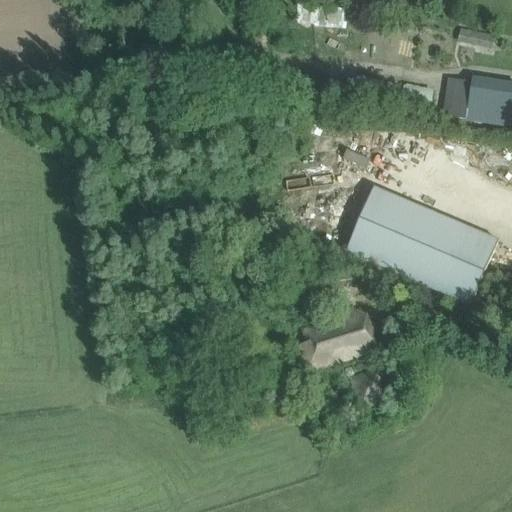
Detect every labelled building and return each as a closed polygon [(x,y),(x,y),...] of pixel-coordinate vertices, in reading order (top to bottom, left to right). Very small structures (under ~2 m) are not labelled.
[(417,0),(416,5),(444,8),(444,0),(417,0)] [(491,47),(493,36),(461,29),(459,41),(491,47)] [(444,81),(439,121),(511,130),(511,126),(511,86),(469,81),(469,84),(444,81)] [(465,228),(436,294),(472,310),(501,244),(465,228)] [(303,331),(317,372),(378,351),(371,325),(366,326),(361,311),(303,331)] [(382,370),(351,380),(361,411),(392,401),(382,370)]
